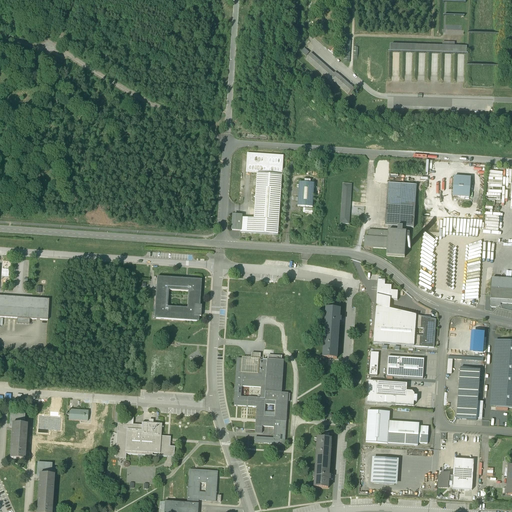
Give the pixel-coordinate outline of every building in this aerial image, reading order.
[(328,50),(335,55),(339,51),(332,45),(328,49),(328,50)] [(467,47),(390,45),(390,51),(467,54),(467,47)] [(309,52),(304,47),(300,51),(305,56),(309,52)] [(336,74),(311,52),(305,58),(331,81),(332,80),(349,94),(354,87),(338,73),(336,74)] [(284,155),(247,152),(246,172),(257,172),(257,174),(282,175),(284,155)] [(282,175),(257,174),(254,219),(241,218),(241,232),(240,233),(278,235),(282,175)] [(464,178),(454,177),(453,197),(460,197),(463,198),(464,178)] [(314,184),(299,183),(298,207),(312,208),(314,184)] [(351,185),(343,184),(340,223),(349,224),(351,185)] [(416,186),(388,184),(385,226),(403,228),(413,228),(416,186)] [(241,232),(241,218),(242,215),(232,215),(231,231),(241,232)] [(403,228),(388,227),(388,231),(368,230),(368,237),(365,237),(364,248),(387,249),(386,256),(404,258),(405,243),(407,244),(407,239),(406,239),(406,233),(402,232),(403,228)] [(170,279),(158,278),(155,320),(167,320),(187,322),(200,322),(202,281),(190,280),(170,279)] [(511,279),(492,278),(490,299),(491,299),(490,303),(500,303),(511,304),(511,279)] [(377,279),(373,343),(434,348),(436,319),(389,310),(390,299),(397,301),(398,290),(391,290),(391,285),(384,284),(384,280),(377,279)] [(0,318),(49,321),(50,300),(0,296),(0,318)] [(341,309),(326,308),(323,357),(338,358),(341,309)] [(483,353),(484,333),(481,332),(472,332),(470,352),(470,353),(480,353),(483,353)] [(511,341),(496,341),(492,407),(511,408),(511,341)] [(379,375),(380,352),(372,352),(371,375),(379,375)] [(289,395),(283,394),(283,389),(285,361),(283,361),(283,356),(252,354),(252,359),(238,358),(236,387),(235,397),(235,407),(257,408),(257,413),(256,428),(256,434),(262,434),(263,428),(275,429),(274,439),(256,438),(255,443),(286,445),(286,440),(289,395)] [(424,360),(388,358),(386,377),(423,379),(424,360)] [(480,371),(460,369),(456,419),(477,420),(480,371)] [(407,382),(368,380),(367,403),(395,405),(396,395),(406,395),(407,390),(407,382)] [(396,395),(395,405),(413,406),(414,394),(412,390),(407,390),(406,395),(396,395)] [(89,411),(70,410),(69,421),(88,422),(89,411)] [(390,411),(368,410),(366,443),(388,444),(390,411)] [(11,426),(8,459),(24,460),(27,425),(23,425),(24,413),(10,412),(9,426),(11,426)] [(419,424),(389,422),(388,444),(418,446),(419,426),(419,424)] [(126,460),(126,455),(140,456),(160,457),(174,457),(174,447),(170,447),(171,437),(161,437),(162,425),(151,425),(142,424),(142,427),(128,426),(128,425),(117,424),(115,459),(126,460)] [(429,427),(419,426),(418,444),(427,444),(429,427)] [(315,488),(329,489),(329,480),(331,480),(331,476),(330,476),(332,439),(317,438),(315,475),(313,475),(313,479),(314,479),(314,488),(315,488)] [(396,460),(375,458),(373,484),(394,485),(396,460)] [(474,461),(454,459),(453,477),(452,487),(452,489),(472,491),(474,461)] [(38,478),(35,511),(50,511),(53,475),(51,475),(51,464),(37,463),(36,478),(38,478)] [(217,502),(218,472),(207,471),(189,470),(188,484),(187,504),(160,502),(159,511),(198,511),(199,504),(199,501),(205,501),(217,502)] [(449,474),(441,473),(441,477),(440,485),(440,489),(448,489),(448,487),(452,487),(453,477),(449,476),(449,474)]
